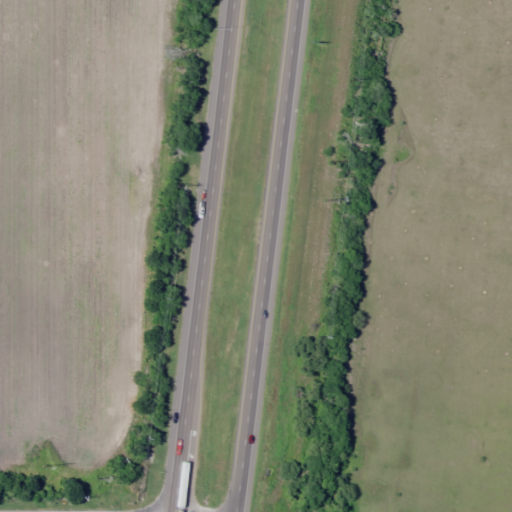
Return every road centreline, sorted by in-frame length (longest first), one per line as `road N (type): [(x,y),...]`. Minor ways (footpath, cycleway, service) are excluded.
road 1 (trunk): [(235,511),(295,0)]
road 2 (trunk): [(231,0),(171,511)]
